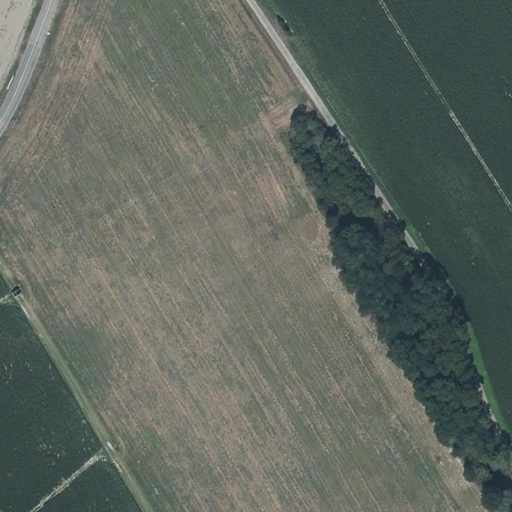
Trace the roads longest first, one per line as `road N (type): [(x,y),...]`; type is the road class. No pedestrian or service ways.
road 1 (unclassified): [(252,0),(447,304),(511,454)]
road 2 (unclassified): [(0,117),(29,71),(51,0)]
